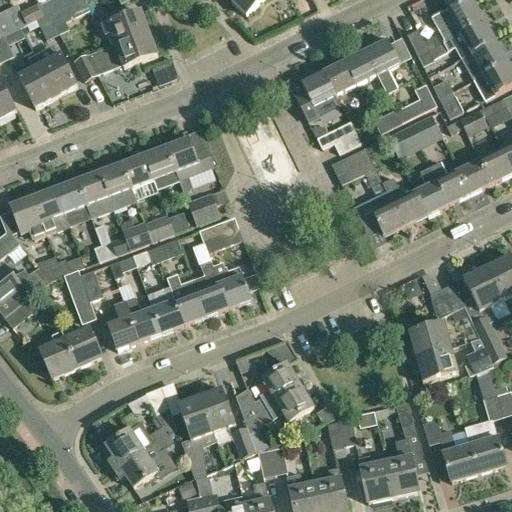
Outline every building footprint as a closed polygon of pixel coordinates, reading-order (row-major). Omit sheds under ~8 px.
[(60,12),(51,17),(60,35),(69,30),(67,26),(90,14),(87,7),(93,3),(91,0),(87,0),(86,0),(84,0),(74,5),(60,12)] [(74,5),(71,0),(54,0),(55,1),(60,12),(74,5)] [(266,0),(232,0),(230,2),(247,19),(266,0)] [(60,12),(55,1),(40,8),(46,19),(51,17),(60,12)] [(444,45),(484,23),(472,2),(451,14),(450,12),(433,21),(441,36),(425,45),(419,33),(408,38),(418,60),(430,53),(444,45)] [(17,8),(5,14),(15,34),(20,31),(21,32),(37,24),(46,19),(40,8),(21,16),(17,8)] [(117,48),(150,36),(142,13),(108,26),(102,29),(106,40),(113,37),(117,48)] [(15,34),(5,14),(0,16),(0,37),(1,41),(15,34)] [(46,19),(37,24),(47,44),(60,38),(59,35),(60,35),(51,17),(46,19)] [(430,53),(418,60),(426,76),(437,70),(434,63),(450,55),(456,51),(463,63),(496,44),(484,23),(444,45),(430,53)] [(2,41),(0,41),(0,62),(1,66),(15,59),(9,48),(25,41),(21,32),(20,31),(15,34),(1,41),(2,41)] [(117,48),(88,58),(75,65),(86,85),(99,79),(125,68),(126,71),(159,58),(150,36),(117,48)] [(376,50),(367,55),(379,79),(378,79),(388,98),(398,93),(389,74),(400,68),(389,44),(388,44),(387,41),(383,40),(376,44),(375,47),(376,50)] [(508,65),(496,44),(463,63),(474,84),(508,65)] [(367,55),(346,65),(357,89),(378,79),(379,79),(367,55)] [(36,60),(57,100),(78,89),(61,57),(46,65),(42,56),(36,60)] [(57,100),(36,60),(29,64),(33,72),(19,80),(37,112),(57,100)] [(160,70),(169,90),(186,82),(178,63),(160,70)] [(346,65),(324,76),(336,100),(357,89),(346,65)] [(511,71),(508,65),(474,84),(487,105),(511,90),(511,71)] [(336,100),(324,76),(302,87),(305,95),(295,100),(308,125),(341,109),(336,100)] [(0,83),(0,123),(17,114),(0,83)] [(440,103),(454,95),(447,83),(434,90),(440,103)] [(397,115),(402,127),(437,110),(426,88),(415,94),(420,103),(397,115)] [(464,116),(454,95),(440,103),(450,123),(464,116)] [(508,111),(504,102),(482,113),(487,121),(507,111),(508,111)] [(487,121),(482,113),(461,124),(465,132),(470,140),(489,130),(485,122),(487,121)] [(402,127),(397,115),(396,114),(375,124),(381,137),(402,127)] [(411,129),(422,152),(443,142),(432,119),(411,129)] [(465,132),(461,124),(448,130),(452,138),(465,132)] [(334,147),(356,136),(351,126),(328,136),(324,130),(316,129),(313,131),(323,153),(335,148),(334,147)] [(422,152),(411,129),(389,140),(401,163),(422,152)] [(362,147),(356,136),(334,147),(335,148),(340,158),(362,147)] [(180,184),(180,185),(184,196),(194,192),(189,181),(208,174),(206,167),(213,165),(208,152),(196,157),(190,142),(167,151),(180,184)] [(511,148),(503,154),(511,172),(511,148)] [(511,178),(511,172),(503,154),(491,159),(486,150),(477,154),(481,164),(493,188),(511,178)] [(167,151),(145,159),(155,184),(154,184),(157,193),(180,185),(180,184),(167,151)] [(337,179),(370,163),(365,152),(332,169),(337,179)] [(155,184),(145,159),(144,157),(140,155),(134,157),(132,161),(133,164),(123,168),(133,193),(133,192),(154,184),(155,184)] [(370,163),(337,179),(343,190),(376,174),(370,163)] [(481,164),(460,174),(472,198),(493,188),(481,164)] [(472,198),(460,174),(448,180),(441,166),(431,171),(450,209),(472,198)] [(123,168),(100,176),(115,213),(137,204),(133,192),(133,193),(123,168)] [(427,190),(417,195),(429,219),(450,209),(431,171),(420,176),(427,190)] [(78,185),(91,218),(93,221),(115,213),(100,176),(78,185)] [(429,219),(417,195),(404,201),(399,189),(398,189),(394,182),(384,186),(394,202),(408,229),(429,219)] [(91,218),(78,185),(56,193),(69,226),(91,218)] [(394,202),(384,186),(383,187),(384,189),(376,193),(379,200),(367,206),(368,207),(355,213),(364,229),(376,223),(385,240),(408,229),(394,202)] [(70,230),(69,226),(56,193),(34,202),(48,238),(70,230)] [(193,218),(216,209),(212,198),(189,207),(193,218)] [(48,238),(34,202),(11,210),(20,235),(28,232),(33,244),(48,238)] [(146,227),(153,245),(176,236),(169,218),(168,218),(164,208),(150,213),(154,223),(146,227)] [(220,221),(216,209),(193,218),(197,229),(220,221)] [(204,246),(239,232),(235,222),(200,235),(204,246)] [(153,245),(146,227),(124,235),(131,253),(153,245)] [(103,248),(109,262),(116,260),(105,228),(96,231),(102,249),(103,248)] [(243,244),(239,232),(204,246),(208,257),(243,244)] [(0,265),(20,249),(8,236),(0,242),(0,265)] [(130,253),(125,239),(114,243),(119,257),(130,253)] [(155,251),(161,265),(183,257),(178,242),(155,251)] [(103,248),(102,249),(95,251),(100,266),(109,262),(103,248)] [(155,251),(133,259),(137,270),(151,265),(153,268),(161,265),(155,251)] [(137,270),(133,259),(111,268),(116,282),(124,279),(123,276),(137,270)] [(511,259),(489,270),(506,303),(511,299),(511,259)] [(64,280),(58,266),(56,260),(37,267),(40,271),(39,272),(50,285),(51,285),(64,280)] [(66,263),(58,266),(64,280),(86,272),(82,260),(67,266),(66,263)] [(230,312),(214,270),(212,265),(202,269),(205,279),(194,283),(208,321),(230,312)] [(223,266),(214,270),(230,312),(253,303),(241,270),(229,274),(227,270),(225,271),(223,266)] [(475,301),(463,307),(465,310),(464,311),(469,320),(480,343),(493,367),(507,360),(490,326),(497,323),(491,310),(506,303),(489,270),(465,282),(475,301)] [(50,285),(39,272),(18,288),(6,272),(0,276),(0,310),(17,297),(24,306),(25,307),(30,303),(46,290),(45,289),(50,285)] [(80,280),(91,306),(104,301),(94,274),(80,280)] [(208,321),(194,283),(182,288),(178,277),(168,281),(171,290),(186,329),(208,321)] [(91,306),(80,280),(74,282),(79,297),(73,299),(84,327),(97,322),(91,306)] [(454,287),(442,293),(454,316),(464,311),(465,310),(463,307),(454,287)] [(165,308),(153,313),(163,338),(186,329),(171,290),(160,294),(165,308)] [(442,293),(432,298),(439,323),(452,317),(455,324),(469,320),(464,311),(454,316),(442,293)] [(163,338),(153,313),(142,317),(137,302),(127,306),(132,321),(131,321),(141,346),(163,338)] [(25,307),(24,306),(5,322),(14,333),(38,314),(30,303),(25,307)] [(132,321),(127,306),(126,306),(116,310),(119,318),(106,323),(118,355),(141,346),(131,321),(132,321)] [(72,332),(62,336),(79,373),(103,362),(87,326),(73,333),(72,332)] [(418,362),(453,352),(446,326),(410,335),(418,362)] [(79,373),(62,336),(53,340),(54,341),(38,348),(54,384),(79,373)] [(483,376),(490,373),(495,371),(493,367),(480,343),(472,346),(476,356),(468,359),(471,368),(467,370),(471,381),(483,376)] [(460,377),(453,352),(418,362),(425,387),(460,377)] [(245,424),(302,389),(289,367),(264,382),(270,393),(261,399),(262,401),(256,405),(248,392),(236,399),(245,424)] [(490,373),(483,376),(488,394),(483,396),(485,403),(484,403),(490,424),(466,432),(471,450),(472,449),(480,477),(508,469),(499,440),(494,423),(505,420),(497,392),(495,392),(490,373)] [(245,424),(248,433),(250,437),(284,417),(289,426),(315,411),(302,389),(245,424)] [(506,389),(497,392),(505,420),(511,417),(511,398),(511,395),(508,396),(506,389)] [(223,393),(200,401),(213,437),(226,432),(236,429),(223,393)] [(200,401),(178,409),(190,445),(192,444),(202,441),(213,437),(200,401)] [(404,434),(416,431),(409,406),(396,410),(404,434)] [(115,474),(169,438),(177,433),(169,412),(156,420),(143,429),(149,437),(138,444),(131,433),(106,450),(114,462),(109,465),(115,474)] [(341,425),(346,450),(358,448),(352,423),(341,425)] [(472,449),(471,450),(457,454),(452,434),(443,437),(439,424),(424,428),(431,449),(442,446),(445,457),(444,458),(453,486),(480,477),(472,449)] [(346,450),(341,425),(328,428),(333,453),(346,450)] [(245,462),(257,457),(251,442),(252,442),(250,437),(248,433),(231,440),(245,462)] [(174,447),(169,438),(115,474),(121,483),(126,480),(134,492),(159,476),(151,464),(161,457),(160,456),(174,447)] [(400,463),(387,466),(395,502),(420,497),(409,442),(396,445),(400,463)] [(187,455),(199,483),(207,481),(203,449),(195,452),(187,455)] [(270,455),(276,479),(289,477),(283,452),(270,455)] [(276,479),(270,455),(259,457),(264,482),(276,479)] [(395,502),(387,466),(372,469),(370,460),(359,462),(369,508),(395,502)] [(315,487),(320,511),(348,511),(342,481),(340,471),(328,474),(330,484),(315,487)] [(320,511),(315,487),(302,490),(299,477),(287,480),(293,511),(320,511)] [(209,480),(207,481),(199,483),(203,501),(200,502),(202,511),(245,511),(243,503),(244,502),(244,500),(215,507),(209,480)] [(256,499),(244,502),(243,503),(245,511),(272,511),(271,503),(270,503),(266,486),(254,489),(256,499)] [(202,511),(200,502),(187,505),(188,511),(202,511)]
